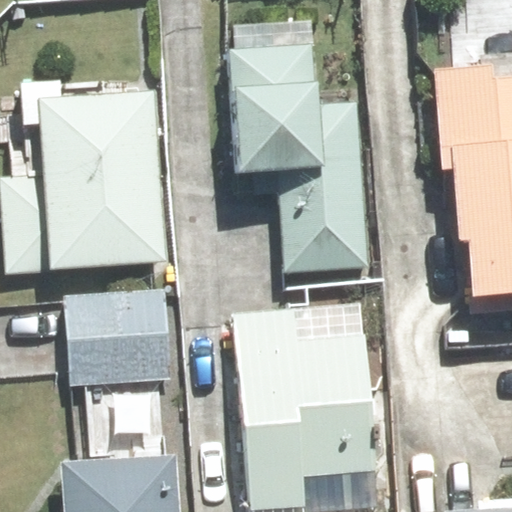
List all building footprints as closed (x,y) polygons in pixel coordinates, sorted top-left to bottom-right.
[(511,307),(511,0),(451,0),(456,75),(423,77),(430,180),(440,179),(445,251),(456,250),(459,310),(511,307)] [(223,183),(269,180),(275,281),(363,276),(353,111),(312,113),(306,28),(214,33),(223,183)] [(36,181),(0,182),(0,282),(156,274),(147,99),(58,103),(57,90),(9,93),(11,134),(33,133),(36,181)] [(163,294),(54,299),(58,392),(167,387),(163,294)] [(359,316),(228,324),(239,511),(308,511),(307,481),(369,477),(359,316)] [(174,511),(171,460),(56,468),(58,511),(174,511)]
